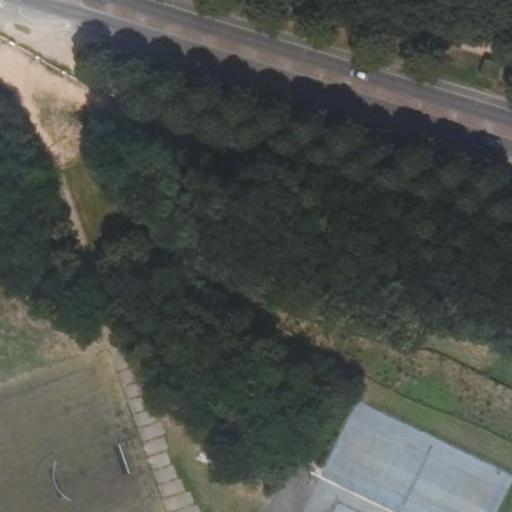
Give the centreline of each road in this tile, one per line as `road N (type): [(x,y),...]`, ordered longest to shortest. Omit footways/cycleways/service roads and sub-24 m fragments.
road 1 (secondary): [(33,1),(511,147)]
road 2 (secondary): [(511,120),(125,0)]
